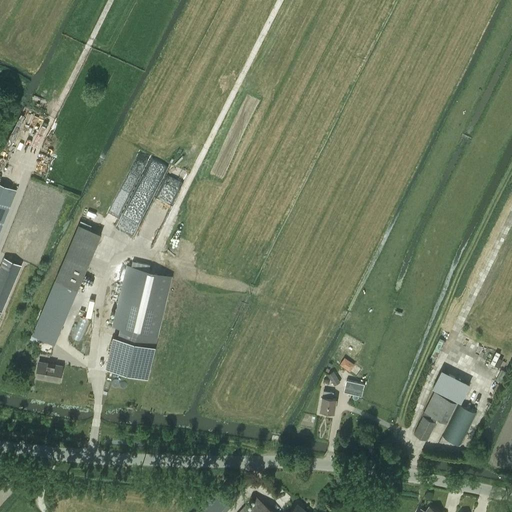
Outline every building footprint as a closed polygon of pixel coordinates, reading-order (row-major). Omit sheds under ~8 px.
[(150,157),(126,214),(143,221),(142,223),(162,232),(187,173),(150,157)] [(0,230),(16,190),(0,183),(0,230)] [(107,218),(103,217),(85,209),(80,220),(102,229),(107,218)] [(5,257),(0,267),(0,310),(1,312),(22,264),(5,257)] [(77,290),(55,280),(32,335),(54,344),(77,290)] [(134,312),(116,308),(112,325),(130,330),(134,312)] [(73,338),(83,340),(88,318),(79,316),(73,338)] [(109,367),(153,377),(160,345),(116,336),(109,367)] [(344,357),(340,364),(350,371),(355,364),(344,357)] [(59,381),(62,366),(39,361),(36,377),(59,381)] [(501,369),(496,379),(501,382),(506,371),(501,369)] [(442,370),(433,387),(461,401),(469,384),(442,370)] [(334,385),(340,382),(333,371),(328,374),(334,385)] [(347,380),(344,391),(361,396),(364,384),(347,380)] [(322,396),(320,410),(334,412),(336,398),(332,398),(333,392),(323,390),(322,396)] [(456,402),(435,391),(425,411),(446,422),(456,402)] [(459,403),(442,436),(460,445),(477,412),(459,403)] [(426,439),(435,421),(423,415),(414,433),(426,439)] [(274,511),(255,495),(239,511),(274,511)] [(308,511),(298,503),(289,511),(308,511)]
